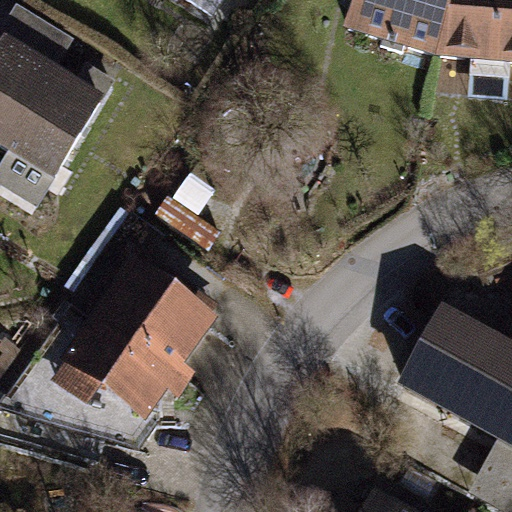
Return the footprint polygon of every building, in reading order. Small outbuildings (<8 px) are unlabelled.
[(233,0),(183,0),(220,22),(233,0)] [(361,0),(345,36),(447,75),(461,0),(361,0)] [(511,73),(511,0),(461,0),(447,75),(511,73)] [(105,98),(7,39),(0,49),(0,144),(56,178),(105,98)] [(217,317),(135,260),(65,360),(146,417),(217,317)] [(511,338),(444,301),(399,385),(511,445),(511,338)]
